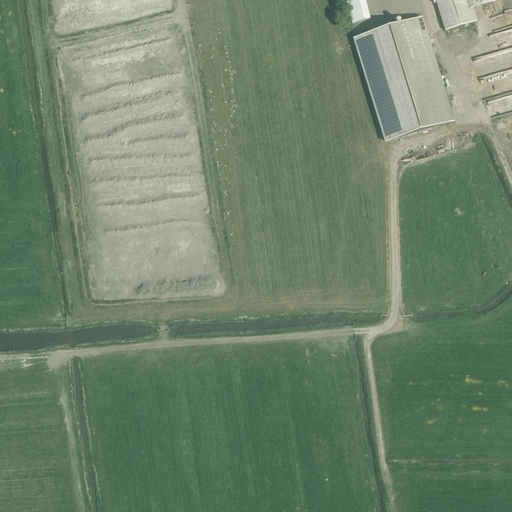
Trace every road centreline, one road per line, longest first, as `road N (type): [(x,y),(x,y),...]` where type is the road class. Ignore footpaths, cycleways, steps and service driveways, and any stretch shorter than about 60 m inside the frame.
road 1 (track): [(364,331),(61,351)]
road 2 (track): [(479,120),(394,157),(395,328)]
road 3 (track): [(395,328),(364,331),(389,511)]
road 4 (track): [(61,351),(82,511)]
road 5 (track): [(479,120),(421,0)]
road 6 (track): [(511,302),(472,325),(395,328)]
